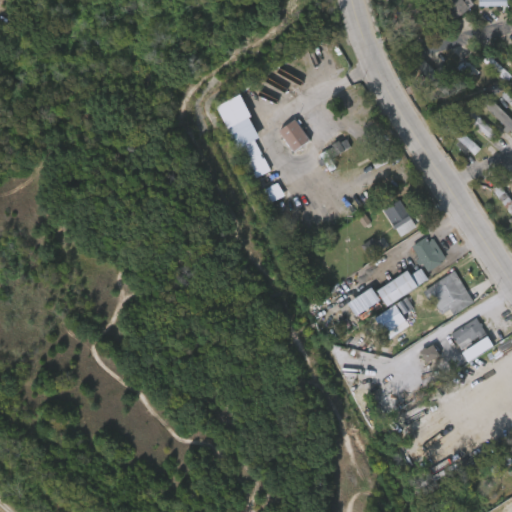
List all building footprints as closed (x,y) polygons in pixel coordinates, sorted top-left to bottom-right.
[(53,0),(53,1),(50,1),(49,8),(30,8),(30,0),(53,0)] [(416,0),(437,21),(429,30),(421,21),(415,27),(408,20),(415,14),(401,0),(416,0)] [(455,7),(451,10),(443,0),(435,0),(426,7),(441,27),(460,13),(455,7)] [(464,0),(465,1),(466,0),(470,0),(474,4),(456,20),(454,17),(448,22),(443,15),(449,10),(441,0),(464,0)] [(511,0),(511,6),(509,6),(509,10),(504,10),(504,6),(480,6),(480,0),(511,0)] [(465,15),(499,15),(499,5),(465,5),(465,15)] [(505,57),(500,62),(511,73),(511,79),(509,82),(506,79),(504,81),(500,77),(502,75),(486,60),(492,54),(496,58),(500,53),(505,57)] [(498,84),(475,62),(469,68),(493,90),(498,84)] [(448,69),(441,75),(457,92),(451,98),(424,70),(430,64),(436,70),(443,64),(448,69)] [(253,158),(244,163),(216,108),(233,99),(255,142),(248,145),(254,157),(253,158)] [(511,117),(511,129),(488,106),(494,100),(511,117)] [(497,133),(491,140),(461,114),(467,107),(497,133)] [(472,117),(503,145),(509,138),(479,110),(472,117)] [(481,141),(458,118),(452,123),(475,147),(481,141)] [(310,141),(294,153),(280,132),(296,121),(310,141)] [(484,148),(477,155),(450,130),(457,123),(484,148)] [(297,148),(282,127),(265,139),(280,159),(297,148)] [(349,139),(353,146),(333,157),(339,167),(332,171),(328,164),(324,166),(321,161),(325,158),(322,153),(336,147),(335,145),(342,140),(343,142),(349,139)] [(460,164),(467,155),(447,141),(441,150),(460,164)] [(504,187),(507,190),(510,188),(511,191),(509,194),(511,198),(511,213),(511,214),(507,209),(509,208),(495,190),(502,184),(504,187)] [(419,226),(404,236),(386,210),(403,200),(419,226)] [(403,233),(384,207),(369,218),(388,244),(403,233)] [(429,237),(432,242),(436,239),(449,258),(431,272),(414,246),(429,237)] [(398,255),(413,280),(432,268),(417,243),(398,255)] [(473,297),(476,302),(456,314),(453,308),(445,314),(435,298),(432,300),(426,291),(457,271),(473,297)] [(372,312),(415,289),(408,276),(396,282),(395,280),(364,296),(372,312)] [(460,310),(440,279),(411,297),(427,323),(436,317),(439,323),(460,310)] [(367,308),(358,295),(335,310),(343,323),(367,308)] [(383,311),(389,322),(399,316),(392,305),(383,311)] [(476,344),(463,352),(451,332),(478,315),(489,334),(476,342),(476,344)] [(473,342),(463,325),(437,340),(447,357),(473,342)] [(430,341),(433,346),(437,344),(444,355),(431,363),(425,353),(419,357),(414,350),(430,341)] [(427,364),(420,352),(407,359),(413,371),(427,364)] [(511,457),(511,463),(496,474),(487,461),(506,448),(511,457)]
